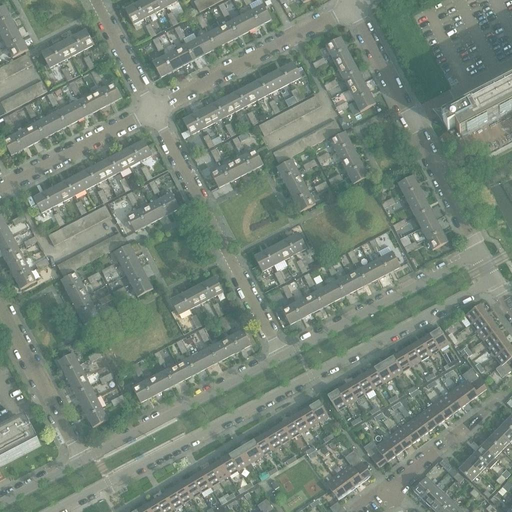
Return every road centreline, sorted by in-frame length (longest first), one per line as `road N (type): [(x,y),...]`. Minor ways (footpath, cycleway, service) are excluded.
road 1 (residential): [(55,511),(495,281)]
road 2 (residential): [(481,255),(351,4)]
road 3 (residential): [(281,356),(152,108)]
road 4 (residential): [(351,4),(152,108)]
road 5 (residential): [(481,255),(281,356)]
road 6 (residential): [(281,356),(84,459)]
road 7 (residential): [(84,459),(0,308)]
road 8 (residential): [(152,108),(0,189)]
road 9 (residential): [(152,108),(95,0)]
